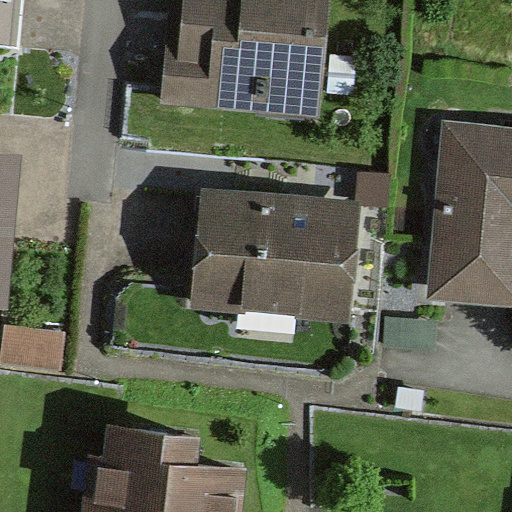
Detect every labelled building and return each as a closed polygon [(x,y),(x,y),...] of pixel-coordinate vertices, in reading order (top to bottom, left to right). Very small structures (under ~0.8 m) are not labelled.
[(182,0),(181,8),(169,7),(159,98),(319,112),(329,0),(182,0)] [(511,142),(449,138),(438,298),(511,303),(511,142)] [(0,285),(15,162),(0,160),(0,285)] [(356,216),(201,200),(191,304),(346,319),(356,216)] [(63,340),(9,333),(5,367),(58,374),(63,340)] [(193,442),(99,431),(89,511),(231,511),(236,472),(190,467),(193,442)]
